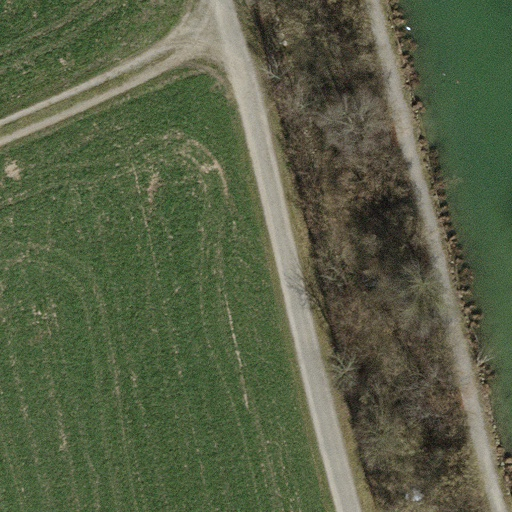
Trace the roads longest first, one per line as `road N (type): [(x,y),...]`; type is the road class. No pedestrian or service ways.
road 1 (track): [(355,511),(230,0)]
road 2 (track): [(0,115),(233,14)]
